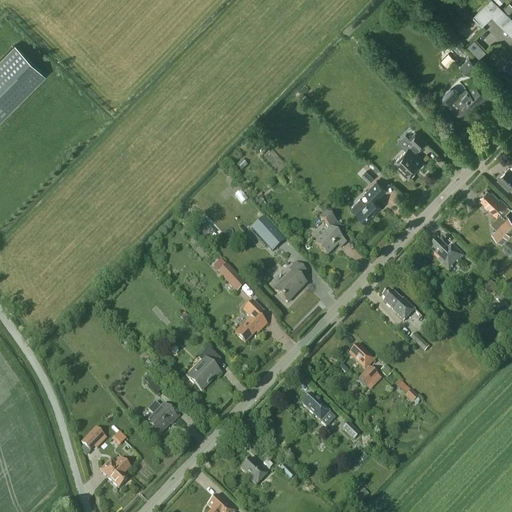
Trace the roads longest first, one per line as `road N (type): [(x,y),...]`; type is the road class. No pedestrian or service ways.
road 1 (tertiary): [(144,511),(511,127)]
road 2 (unclassified): [(89,511),(51,395),(0,310)]
